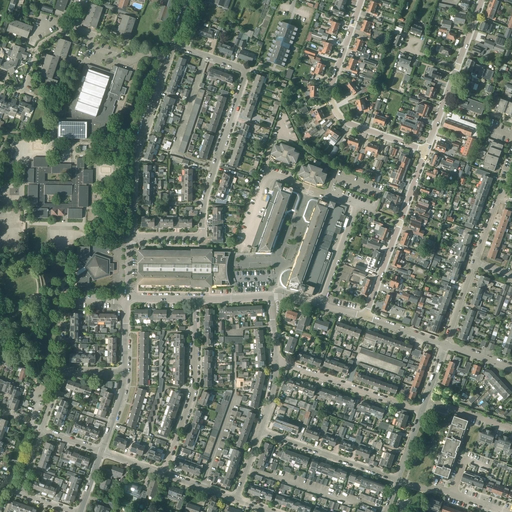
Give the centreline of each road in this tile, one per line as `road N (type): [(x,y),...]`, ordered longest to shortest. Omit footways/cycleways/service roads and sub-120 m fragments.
road 1 (residential): [(173,44),(245,72),(205,199),(203,235),(132,236)]
road 2 (residential): [(319,304),(356,202),(268,172),(279,137)]
road 3 (residential): [(426,150),(344,121),(332,104),(332,80),(361,0)]
road 4 (unclassified): [(132,236),(137,144),(167,60)]
road 5 (residential): [(163,473),(192,393),(195,299)]
road 6 (residential): [(364,317),(426,150)]
road 7 (residential): [(421,412),(276,362)]
road 8 (residential): [(260,430),(397,480)]
